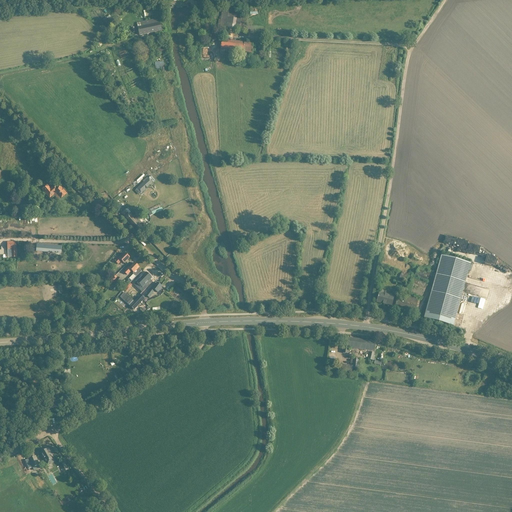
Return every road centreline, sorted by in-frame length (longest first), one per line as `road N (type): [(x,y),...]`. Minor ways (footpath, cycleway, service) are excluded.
road 1 (track): [(445,0),(408,57),(367,318)]
road 2 (tertiary): [(511,369),(365,326),(203,323)]
road 3 (unclassified): [(203,323),(196,293),(129,237),(0,95)]
road 4 (unclassified): [(0,459),(190,355),(203,341),(203,323)]
road 5 (tertiary): [(203,323),(0,342)]
road 6 (track): [(413,45),(253,38)]
road 7 (track): [(96,511),(102,500),(49,431),(0,406)]
